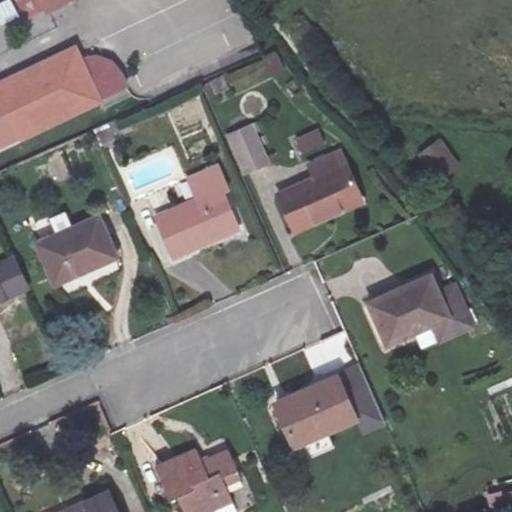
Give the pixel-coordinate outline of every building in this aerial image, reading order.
[(12,0),(2,0),(0,1),(0,22),(1,25),(20,16),(12,0)] [(37,0),(44,13),(72,0),(37,0)] [(74,43),(0,80),(0,100),(20,141),(125,88),(125,81),(121,70),(103,56),(91,55),(81,57),(74,43)] [(179,134),(203,126),(195,103),(171,112),(179,134)] [(262,157),(246,122),(226,131),(242,165),(262,157)] [(304,157),(328,145),(318,127),(294,140),(304,157)] [(445,139),(421,151),(436,182),(461,170),(445,139)] [(316,179),(279,196),(294,232),(326,218),(321,208),(358,190),(340,151),(309,165),(316,179)] [(224,193),(160,220),(179,259),(241,232),(224,193)] [(104,219),(43,244),(61,285),(121,258),(104,219)] [(0,273),(0,301),(12,296),(0,273)] [(431,275),(367,304),(388,348),(433,328),(452,319),(466,312),(455,288),(441,295),(431,275)] [(474,329),(466,312),(452,319),(433,328),(441,344),(474,329)] [(312,370),(353,356),(345,332),(303,347),(312,370)] [(357,418),(338,377),(273,407),(292,447),(357,418)] [(208,451),(160,468),(173,502),(185,498),(190,511),(199,511),(218,504),(221,509),(243,500),(233,477),(246,472),(238,451),(212,460),(208,451)] [(120,511),(112,491),(64,511),(120,511)]
